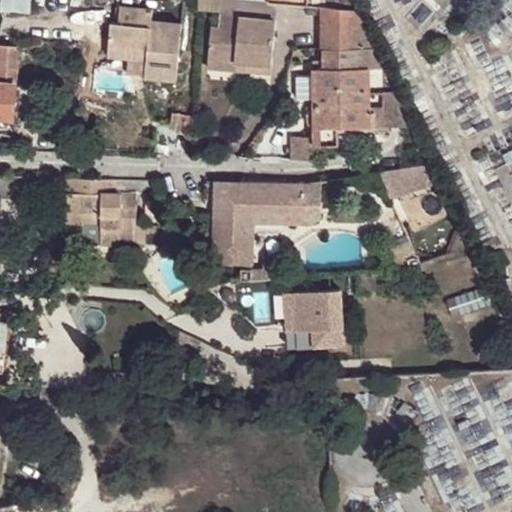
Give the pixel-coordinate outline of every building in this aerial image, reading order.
[(31,0),(0,0),(2,6),(2,11),(30,13),(31,0)] [(326,8),(358,11),(352,0),(308,0),(308,7),(326,8)] [(110,22),(108,49),(147,53),(146,61),(145,78),(176,82),(182,22),(153,20),(153,8),(121,5),(119,22),(110,22)] [(357,48),(358,11),(326,8),(324,49),(357,48)] [(369,67),(367,31),(358,11),(357,48),(357,68),(369,67)] [(237,62),(271,65),(275,20),(220,15),(219,27),(212,27),(208,67),(236,70),(237,62)] [(0,42),(0,56),(16,58),(17,42),(0,42)] [(357,68),(357,48),(324,49),(323,63),(323,69),(357,68)] [(147,53),(108,49),(108,57),(111,58),(146,61),(147,53)] [(0,81),(15,83),(17,58),(16,58),(0,56),(0,81)] [(271,74),(271,65),(237,62),(236,70),(271,74)] [(313,69),(313,72),(315,105),(316,129),(339,128),(371,127),(369,67),(357,68),(323,69),(320,69),(313,69)] [(315,105),(313,72),(308,72),(309,78),(297,77),(298,101),(310,100),(310,105),(315,105)] [(0,81),(0,117),(13,119),(15,102),(15,83),(0,81)] [(389,122),(411,121),(401,101),(388,101),(389,122)] [(189,130),(190,117),(171,115),(170,129),(189,130)] [(339,145),(339,128),(316,129),(316,145),(339,145)] [(115,192),(116,180),(64,180),(66,214),(101,215),(101,225),(100,245),(134,245),(136,192),(115,192)] [(136,192),(154,180),(116,180),(115,192),(136,192)] [(303,223),(305,183),(244,181),(214,180),(212,261),(252,262),(253,221),(253,211),(286,212),(286,222),(303,223)] [(253,221),(286,222),(286,212),(253,211),(253,221)] [(101,215),(66,214),(65,224),(101,225),(101,215)] [(406,269),(420,264),(410,241),(389,250),(397,270),(406,269)] [(347,344),(346,288),(299,289),(300,324),(300,329),(316,328),(316,344),(347,344)] [(300,324),(299,289),(289,290),(290,325),(300,324)] [(0,311),(0,368),(3,369),(8,313),(0,311)]
